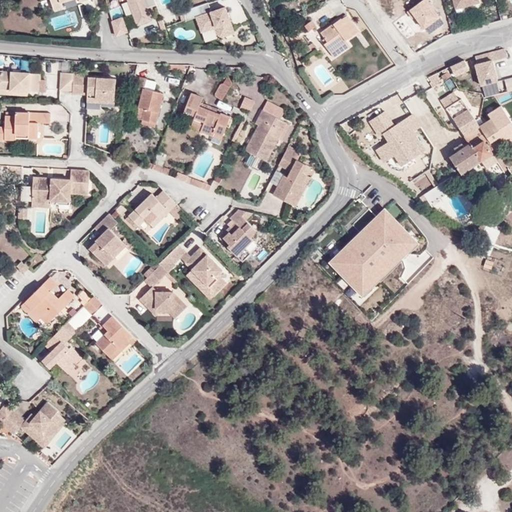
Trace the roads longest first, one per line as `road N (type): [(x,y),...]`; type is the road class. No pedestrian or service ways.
road 1 (tertiary): [(327,120),(341,197),(174,368)]
road 2 (track): [(342,169),(384,180),(469,279),(482,363),(511,406)]
road 3 (residential): [(270,63),(0,47)]
road 4 (tertiary): [(174,368),(78,453),(58,482)]
road 5 (residential): [(174,368),(62,249)]
